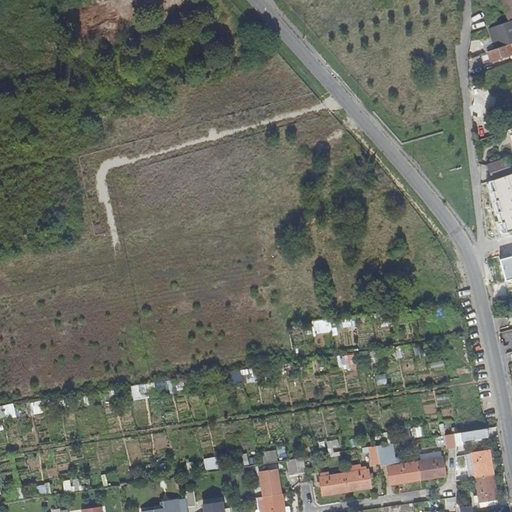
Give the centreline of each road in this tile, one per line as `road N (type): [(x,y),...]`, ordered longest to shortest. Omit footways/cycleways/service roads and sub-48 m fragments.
road 1 (tertiary): [(256,0),(411,176),(474,264)]
road 2 (residential): [(467,0),(461,50),(482,247),(474,264)]
road 3 (residential): [(474,264),(511,449)]
